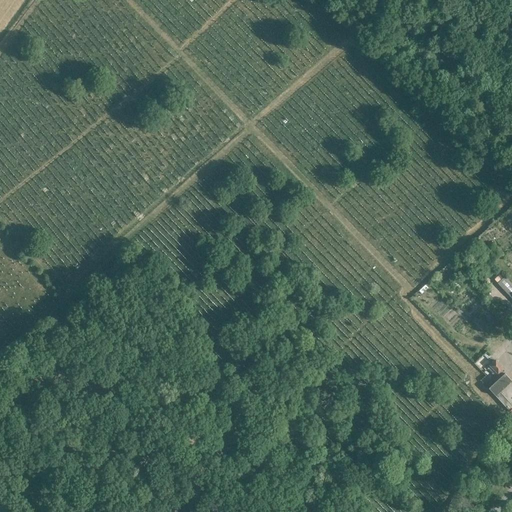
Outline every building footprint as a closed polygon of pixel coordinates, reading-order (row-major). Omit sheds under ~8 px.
[(491,244),(484,249),(493,260),(500,254),(491,244)] [(456,274),(449,280),(457,290),(465,284),(456,274)] [(511,298),(511,284),(504,277),(497,284),(511,299),(511,298)] [(482,361),(471,370),(479,378),(489,368),(482,361)] [(495,361),(491,366),(498,373),(503,368),(495,361)] [(489,389),(495,396),(508,410),(511,406),(511,383),(511,382),(511,381),(505,374),(489,389)] [(509,467),(500,457),(493,463),(502,473),(509,467)] [(483,496),(475,486),(467,492),(476,502),(483,496)]
